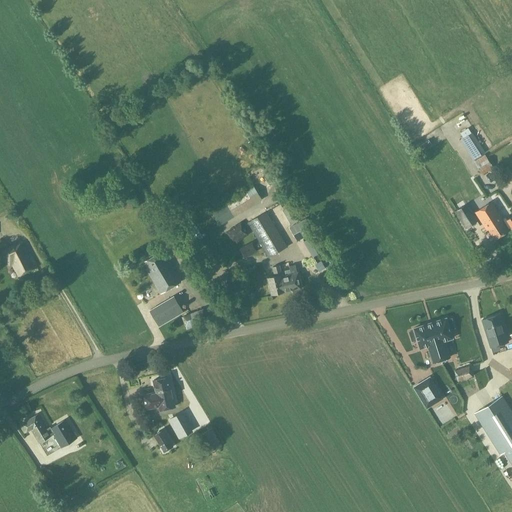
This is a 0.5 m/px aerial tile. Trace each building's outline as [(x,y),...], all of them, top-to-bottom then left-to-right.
[(440,108),(450,119),(456,115),(446,103),(440,108)] [(472,161),(485,153),(473,133),(460,141),(472,161)] [(493,168),(485,155),(474,162),(482,175),(493,168)] [(123,190),(132,185),(116,159),(107,165),(123,190)] [(227,204),(212,213),(220,226),(234,217),(255,204),(262,201),(257,192),(254,187),(247,191),(245,192),(227,204)] [(133,192),(120,197),(124,210),(137,205),(133,192)] [(506,218),(503,220),(492,202),(475,213),(487,230),(488,229),(495,240),(508,231),(507,230),(510,228),(511,230),(511,229),(511,217),(507,220),(506,218)] [(303,218),(295,204),(283,211),(291,225),(303,218)] [(465,229),(466,229),(470,227),(478,221),(467,204),(455,212),(465,229)] [(288,247),(267,212),(248,223),(269,258),(288,247)] [(298,244),(314,234),(305,218),(288,228),(298,244)] [(234,244),(248,235),(241,223),(227,232),(234,244)] [(315,235),(304,242),(313,258),(325,251),(315,235)] [(258,252),(252,242),(240,249),(245,259),(258,252)] [(19,276),(37,267),(24,243),(21,244),(10,249),(9,248),(4,251),(4,252),(3,252),(3,253),(4,253),(10,267),(13,265),(19,276)] [(481,244),(475,248),(479,254),(485,250),(481,244)] [(161,294),(181,282),(163,251),(143,263),(161,294)] [(326,268),(322,261),(316,265),(320,271),(326,268)] [(272,268),(274,277),(268,278),(272,295),(284,292),(282,283),(281,278),(283,277),(282,275),(280,266),(272,268)] [(286,276),(283,277),(281,278),(282,283),(284,292),(292,290),(292,291),(301,289),(298,273),(297,273),(295,266),(290,267),(290,270),(285,271),(286,276)] [(183,314),(174,299),(150,313),(159,329),(183,314)] [(205,309),(182,318),(187,329),(209,320),(205,309)] [(508,342),(499,315),(482,320),(491,348),(508,342)] [(454,328),(451,319),(447,321),(446,319),(446,318),(445,319),(415,328),(414,329),(414,330),(414,331),(410,332),(412,341),(417,339),(420,348),(420,349),(421,348),(428,346),(433,363),(450,358),(444,341),(452,339),(453,339),(452,338),(450,329),(454,328)] [(470,366),(455,370),(458,381),(473,377),(470,366)] [(156,392),(143,395),(146,409),(159,406),(160,410),(175,407),(168,377),(154,380),(156,392)] [(442,398),(430,377),(413,387),(426,408),(442,398)] [(500,454),(504,451),(511,463),(511,412),(502,396),(475,413),(500,454)] [(181,412),(169,419),(180,438),(192,431),(181,412)] [(51,427),(47,429),(38,415),(20,425),(25,433),(31,430),(39,444),(54,435),(62,448),(78,438),(66,419),(51,429),(51,427)] [(222,446),(212,429),(198,437),(208,455),(222,446)] [(162,431),(155,435),(165,451),(172,447),(162,431)]
